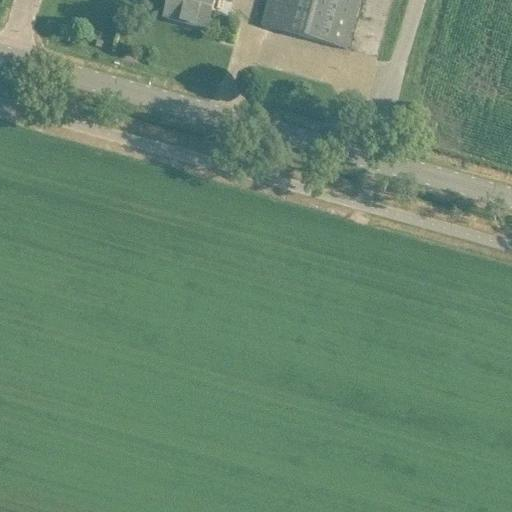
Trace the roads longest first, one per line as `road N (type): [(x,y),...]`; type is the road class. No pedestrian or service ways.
road 1 (tertiary): [(511,199),(0,56)]
road 2 (track): [(416,0),(372,160)]
